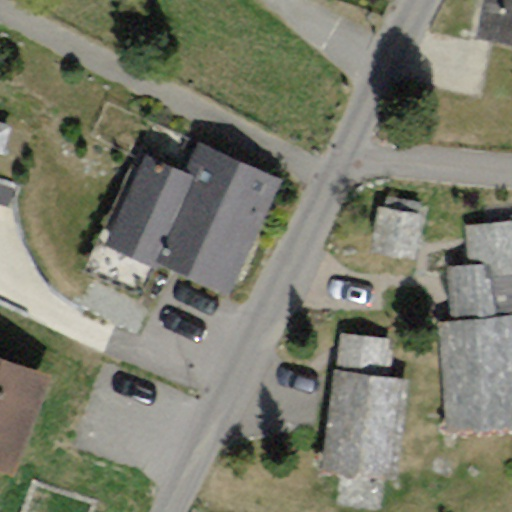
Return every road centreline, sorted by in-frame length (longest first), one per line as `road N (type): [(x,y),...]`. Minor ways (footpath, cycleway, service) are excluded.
road 1 (residential): [(169,511),(418,0)]
road 2 (unknown): [(322,197),(0,17)]
